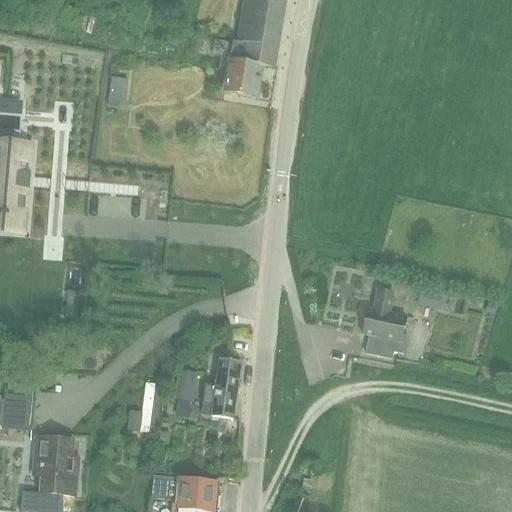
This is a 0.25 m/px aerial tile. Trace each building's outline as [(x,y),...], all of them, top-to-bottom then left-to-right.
[(244,0),(237,46),(233,45),(230,62),(229,62),(223,95),(259,100),(264,70),(276,72),(287,0),(244,0)] [(0,108),(0,223),(25,225),(31,148),(14,147),(15,132),(19,133),(21,110),(0,108)] [(422,291),(419,307),(439,311),(442,295),(441,295),(427,292),(422,291)] [(66,292),(62,318),(76,320),(80,293),(66,292)] [(391,315),(395,296),(378,292),(373,312),(368,311),(362,338),(369,339),(366,356),(393,362),(394,355),(407,358),(411,341),(405,340),(409,319),(391,315)] [(488,305),(486,313),(495,316),(497,307),(488,305)] [(213,419),(234,421),(242,364),(219,361),(215,388),(206,387),(204,408),(214,409),(213,419)] [(179,376),(176,404),(192,406),(193,392),(195,378),(191,378),(179,376)] [(0,405),(0,429),(32,432),(35,403),(5,400),(5,406),(0,405)] [(160,433),(158,445),(167,446),(170,447),(171,434),(160,433)] [(22,493),(20,511),(61,511),(63,498),(78,499),(81,459),(75,459),(76,442),(35,438),(32,479),(40,480),(39,495),(22,493)] [(117,448),(115,466),(127,468),(129,449),(117,448)] [(152,500),(175,503),(174,511),(217,511),(219,485),(187,482),(188,480),(181,479),(153,478),(152,500)] [(307,511),(312,499),(299,494),(292,511),(307,511)]
